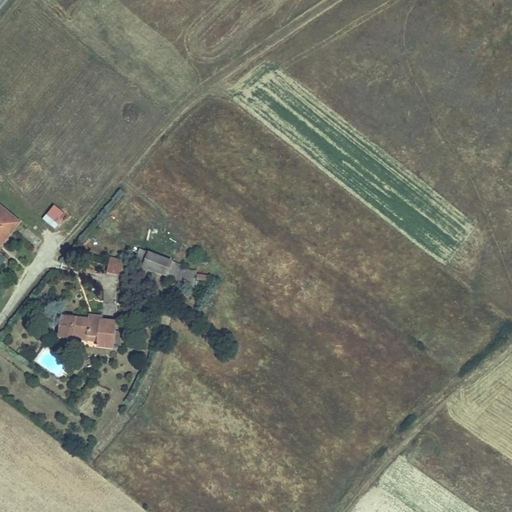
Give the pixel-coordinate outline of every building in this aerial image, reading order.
[(22,220),(0,199),(0,234),(1,234),(7,238),(22,220)] [(168,275),(173,258),(145,251),(141,268),(168,275)] [(107,272),(126,275),(129,260),(109,257),(107,272)] [(176,278),(180,268),(173,265),(168,274),(176,278)] [(177,278),(194,282),(197,271),(179,267),(177,278)] [(75,339),(78,318),(66,316),(63,338),(75,339)] [(114,349),(118,324),(103,322),(103,318),(93,316),(92,320),(78,318),(75,339),(99,343),(98,347),(114,349)]
